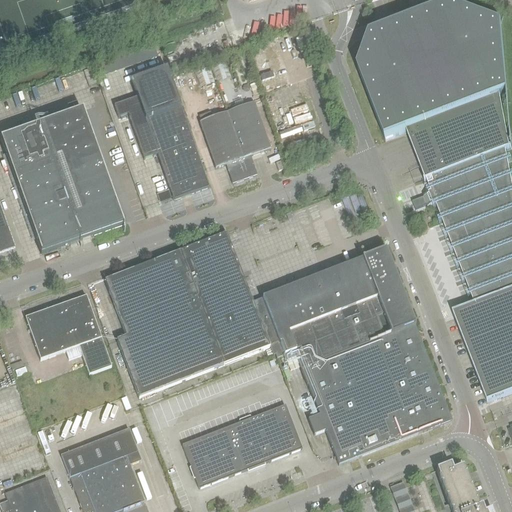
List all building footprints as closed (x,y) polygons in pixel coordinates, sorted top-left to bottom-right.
[(500,26),(449,7),(369,37),(358,71),(385,142),(406,134),(424,181),(423,181),(424,183),(426,181),(431,193),(422,196),(423,198),(411,203),(414,211),(426,206),(427,208),(435,205),(475,306),(467,308),(465,306),(460,310),(458,308),(452,313),(453,314),(452,314),(487,404),(511,393),(511,187),(505,152),(511,150),(510,148),(509,149),(500,97),(507,95),(501,25),(500,25),(500,26)] [(215,84),(209,66),(194,71),(200,89),(215,84)] [(137,99),(114,107),(118,119),(128,116),(144,160),(158,155),(174,201),(200,192),(209,189),(168,75),(167,71),(132,83),(133,88),(137,99)] [(244,160),(250,158),(251,157),(262,154),(271,150),(255,104),(228,114),(244,160)] [(82,113),(0,141),(0,142),(41,257),(123,227),(82,113)] [(256,177),(250,158),(244,160),(228,114),(199,124),(215,170),(225,167),(232,185),(256,177)] [(0,254),(15,249),(0,207),(0,254)] [(269,349),(252,305),(226,236),(104,283),(126,339),(116,342),(138,400),(269,349)] [(325,432),(339,467),(442,427),(447,414),(383,247),(382,248),(384,253),(262,300),(262,301),(252,305),(269,349),(272,357),(275,356),(276,360),(294,353),(301,370),(300,371),(307,387),(308,387),(319,417),(308,421),(314,436),(325,432)] [(82,357),(89,377),(112,368),(86,298),(25,320),(40,362),(66,352),(69,362),(82,357)] [(182,447),(198,490),(301,450),(284,407),(182,447)] [(121,511),(143,504),(126,458),(138,454),(129,431),(59,457),(79,511),(121,511)] [(483,511),(481,507),(479,508),(463,469),(453,472),(450,466),(436,472),(439,480),(438,480),(450,511),(483,511)] [(59,511),(46,479),(4,495),(7,503),(0,505),(0,511),(59,511)] [(413,511),(403,484),(390,489),(398,511),(413,511)]
